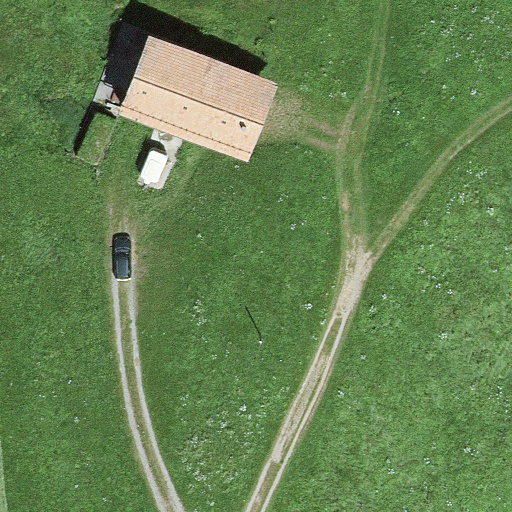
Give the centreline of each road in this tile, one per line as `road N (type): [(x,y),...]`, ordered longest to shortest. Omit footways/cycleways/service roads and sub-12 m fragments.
road 1 (track): [(172,511),(151,459),(122,332),(116,197)]
road 2 (track): [(355,273),(252,511)]
